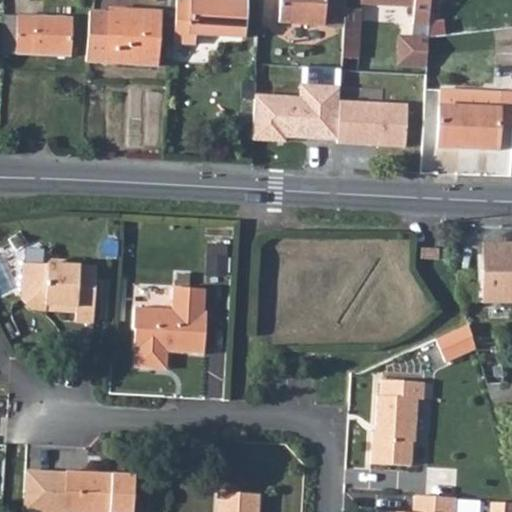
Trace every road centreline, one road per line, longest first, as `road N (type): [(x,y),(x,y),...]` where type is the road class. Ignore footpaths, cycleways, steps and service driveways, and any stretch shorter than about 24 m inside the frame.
road 1 (tertiary): [(0,177),(511,203)]
road 2 (residential): [(66,414),(326,427),(323,511)]
